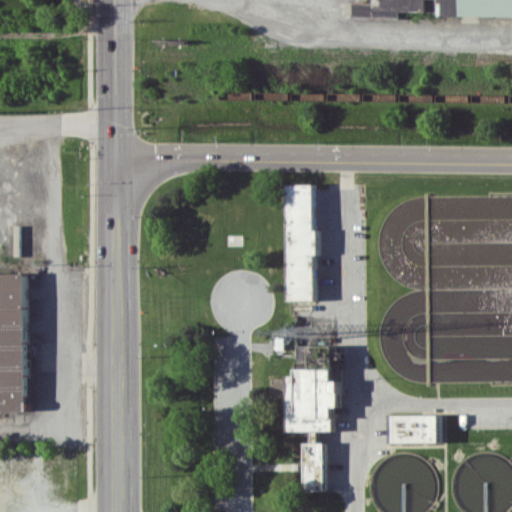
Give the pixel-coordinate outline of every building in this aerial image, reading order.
[(511,0),(351,0),(351,16),(401,17),(402,5),(435,5),(435,15),(456,16),(456,23),(477,23),(477,14),(511,14),(511,0)] [(284,185),(318,185),(319,303),(297,303),(286,303),(284,185)] [(0,276),(23,276),(26,408),(0,408),(0,276)] [(296,343),(336,342),(336,429),(316,429),(283,429),(283,379),(296,379),(296,343)] [(389,413),(392,441),(442,442),(442,412),(389,413)] [(295,429),(295,441),(302,441),(302,465),(302,488),(325,488),(325,442),(316,442),(316,429),(295,429)]
